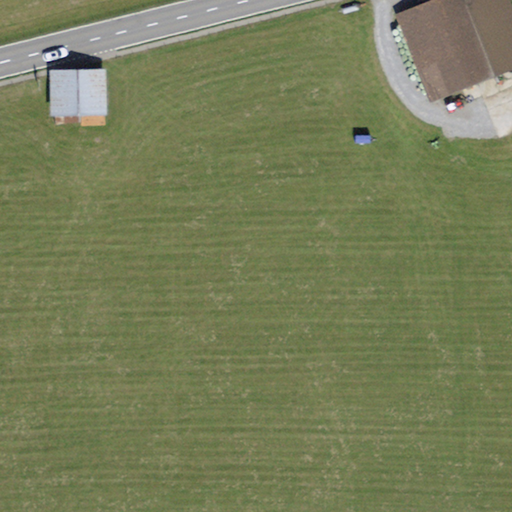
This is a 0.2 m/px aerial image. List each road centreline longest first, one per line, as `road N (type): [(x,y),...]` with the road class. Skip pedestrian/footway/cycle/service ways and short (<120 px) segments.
road 1 (primary): [(255,0),(0,63)]
road 2 (track): [(476,114),(442,119),(415,109),(397,87),(380,0)]
